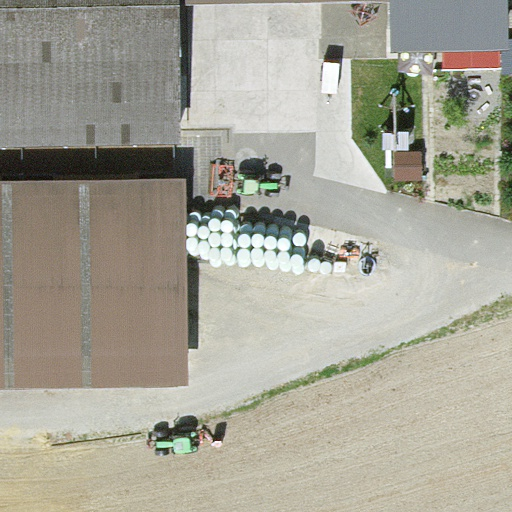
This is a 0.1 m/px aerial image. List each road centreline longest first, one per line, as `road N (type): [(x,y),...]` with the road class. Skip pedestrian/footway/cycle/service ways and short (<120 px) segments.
road 1 (track): [(511,263),(191,399),(0,412)]
road 2 (track): [(511,254),(355,223),(248,152)]
